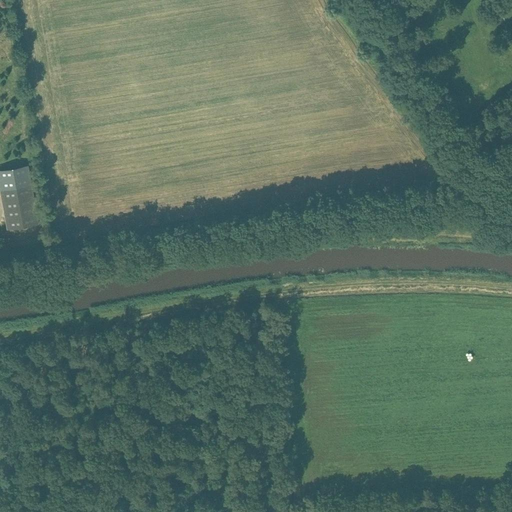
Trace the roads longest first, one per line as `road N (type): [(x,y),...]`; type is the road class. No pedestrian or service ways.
road 1 (track): [(0,337),(305,290),(387,283),(511,289)]
road 2 (track): [(314,511),(511,496)]
